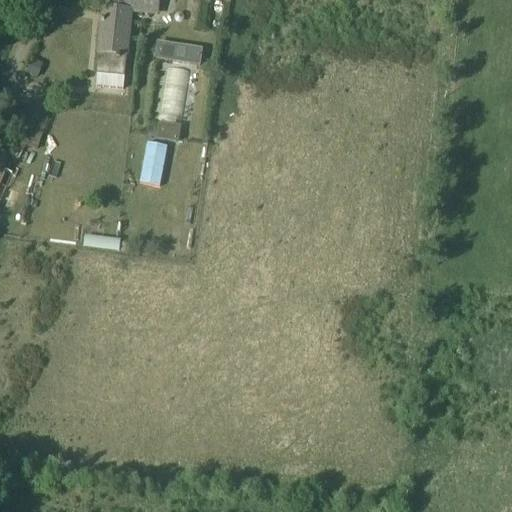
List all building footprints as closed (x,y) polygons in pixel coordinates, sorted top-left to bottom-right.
[(102,9),(97,55),(98,56),(96,75),(124,78),(126,59),(127,59),(131,12),(130,12),(131,0),(150,0),(158,1),(157,0),(109,0),(109,10),(102,9)] [(203,51),(157,44),(154,61),(200,68),(203,51)] [(0,151),(20,158),(15,170),(33,177),(41,156),(35,154),(48,122),(16,109),(0,151)] [(181,128),(159,125),(157,140),(179,144),(181,128)] [(120,176),(124,147),(111,146),(108,174),(120,176)] [(90,250),(121,252),(122,240),(91,238),(90,250)]
